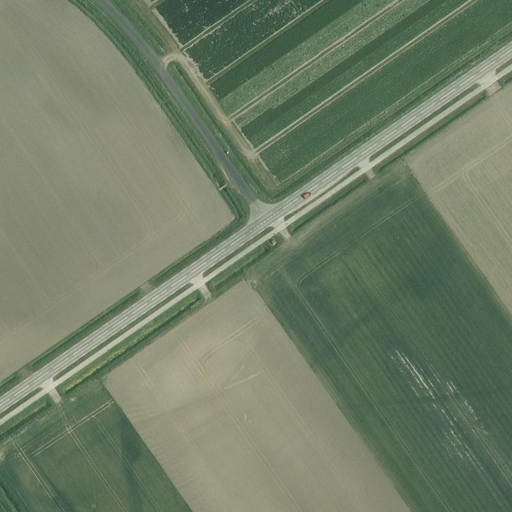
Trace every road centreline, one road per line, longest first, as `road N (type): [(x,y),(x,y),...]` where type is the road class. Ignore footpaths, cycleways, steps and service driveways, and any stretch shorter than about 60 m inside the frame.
road 1 (tertiary): [(0,405),(265,220)]
road 2 (tertiary): [(265,220),(511,50)]
road 3 (unclassified): [(265,220),(131,32),(98,0)]
